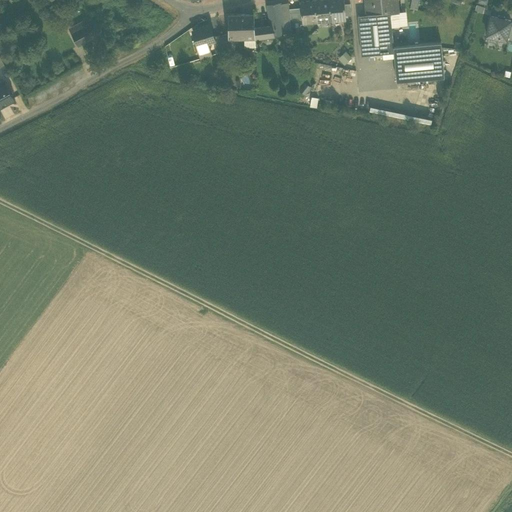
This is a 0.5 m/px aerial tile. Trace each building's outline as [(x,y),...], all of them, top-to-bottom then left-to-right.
[(302,22),(317,20),(314,0),(310,0),(300,1),(301,8),(302,19),(302,22)] [(314,0),(317,20),(331,19),(329,0),(314,0)] [(343,0),(329,0),(331,19),(346,18),(345,15),(344,4),(343,0)] [(366,15),(390,13),(398,12),(397,0),(364,0),(366,9),(366,15)] [(411,0),(410,8),(417,9),(419,0),(411,0)] [(477,0),(475,10),(484,11),(485,0),(477,0)] [(268,5),(272,27),(273,35),(285,33),(283,21),(280,6),(280,4),(268,5)] [(283,21),(290,20),(289,9),(289,5),(280,6),(283,21)] [(398,12),(390,13),(391,27),(406,25),(405,11),(398,12)] [(393,46),(391,27),(390,13),(366,15),(360,15),(358,16),(362,55),(394,52),(393,46)] [(239,39),(239,38),(239,14),(228,14),(228,34),(228,39),(239,39)] [(239,38),(255,38),(255,30),(254,14),(239,14),(239,38)] [(498,38),(506,40),(509,25),(511,20),(491,16),(486,35),(488,36),(498,38)] [(69,28),(72,34),(87,26),(83,20),(69,28)] [(94,22),(87,26),(72,34),(78,45),(99,33),(94,22)] [(200,51),(201,52),(208,50),(208,51),(209,50),(209,49),(210,49),(207,42),(214,41),(213,36),(210,26),(193,31),(197,45),(198,45),(200,51)] [(255,38),(273,35),(272,27),(255,30),(255,38)] [(214,41),(218,53),(224,51),(221,38),(220,35),(213,36),(214,41)] [(221,38),(224,51),(230,49),(228,43),(227,39),(225,35),(220,35),(221,38)] [(394,52),(396,76),(444,72),(441,42),(393,46),(394,52)] [(338,57),(344,64),(352,57),(346,51),(338,57)] [(444,77),(444,72),(396,76),(396,81),(444,77)] [(0,83),(0,107),(3,106),(2,104),(13,98),(5,81),(0,83)] [(318,98),(311,97),(310,106),(316,108),(318,98)] [(2,104),(3,106),(15,100),(13,98),(2,104)] [(431,124),(432,119),(370,106),(369,111),(431,124)]
